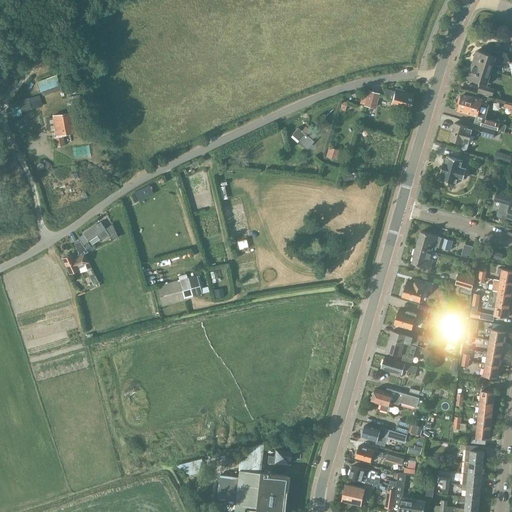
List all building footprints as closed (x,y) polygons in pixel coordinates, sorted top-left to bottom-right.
[(476,51),(472,64),(491,70),(495,61),(496,61),(497,60),(505,62),(509,61),(508,56),(506,55),(506,53),(499,51),(499,53),(492,51),(490,55),(476,51)] [(491,70),(472,64),(468,78),(487,84),(491,70)] [(38,83),(42,92),(60,85),(57,76),(38,83)] [(477,94),(491,98),(493,89),(480,85),(477,94)] [(386,87),(384,92),(383,97),(385,98),(385,99),(392,101),(390,108),(396,110),(397,108),(408,111),(412,96),(404,94),(404,92),(386,87)] [(364,106),(375,109),(379,94),(368,90),(364,106)] [(460,104),(458,110),(477,116),(475,124),(480,125),(484,126),(495,130),(498,131),(500,131),(501,131),(505,132),(507,125),(500,123),(498,122),(486,119),(490,104),(488,103),(486,103),(487,100),(481,98),(481,100),(462,95),(462,97),(460,97),(458,103),(460,104)] [(55,130),(51,130),(52,134),(55,134),(56,136),(54,136),(56,147),(64,146),(63,137),(67,136),(67,134),(74,134),(71,114),(52,117),(52,118),(55,130)] [(449,140),(462,143),(469,145),(472,134),(478,136),(480,131),(467,128),(467,127),(454,123),(449,140)] [(481,135),(481,136),(493,139),(494,136),(495,131),(495,130),(484,126),(482,133),(481,135)] [(298,128),(292,135),(299,141),(298,142),(307,150),(314,142),(312,140),(316,136),(306,127),(302,131),(298,128)] [(325,158),(336,161),(338,150),(328,148),(325,158)] [(493,161),(502,163),(510,165),(511,157),(511,155),(496,151),(493,161)] [(440,180),(456,185),(458,178),(463,179),(466,169),(461,167),(463,161),(447,156),(445,163),(443,162),(440,173),(442,174),(440,180)] [(342,177),(343,180),(343,183),(353,181),(351,174),(342,177)] [(497,188),(503,190),(507,178),(500,176),(497,188)] [(149,186),(134,193),(138,200),(152,192),(149,186)] [(500,215),(511,218),(511,196),(497,192),(494,201),(503,204),(500,215)] [(101,241),(109,236),(99,223),(83,234),(84,235),(79,239),(83,246),(97,236),(101,241)] [(115,231),(109,236),(112,240),(118,237),(115,231)] [(421,232),(416,248),(434,253),(436,247),(439,248),(448,250),(451,240),(439,237),(421,232)] [(237,242),(239,251),(248,248),(246,240),(237,242)] [(83,255),(87,253),(80,242),(74,245),(78,254),(71,258),(70,256),(62,259),(69,274),(77,271),(76,268),(87,263),(83,255)] [(88,243),(83,246),(87,252),(92,249),(88,243)] [(472,247),(465,245),(461,259),(469,261),(472,247)] [(416,248),(412,264),(430,269),(432,262),(434,253),(416,248)] [(501,274),(500,281),(511,282),(511,270),(498,268),(497,274),(501,274)] [(455,285),(472,290),(475,279),(459,274),(455,285)] [(197,275),(179,280),(184,299),(209,292),(208,286),(203,288),(199,275),(197,276),(197,275)] [(493,291),(498,292),(511,295),(511,291),(511,282),(500,281),(494,279),(492,291),(493,291)] [(185,301),(184,299),(179,280),(156,286),(161,306),(162,306),(163,307),(185,301)] [(431,292),(434,284),(426,282),(425,285),(416,282),(415,285),(407,282),(403,297),(420,302),(424,290),(431,292)] [(222,290),(214,291),(216,299),(223,298),(222,290)] [(493,291),(491,303),(496,304),(509,306),(511,295),(498,292),(493,291)] [(472,311),(471,317),(480,319),(482,313),(477,312),(480,300),(475,299),(473,298),(472,306),(472,311)] [(495,308),(494,315),(494,316),(507,319),(509,306),(496,304),(491,303),(489,303),(488,306),(495,308)] [(426,321),(428,314),(429,309),(419,305),(417,311),(417,314),(407,311),(406,313),(398,311),(394,324),(412,329),(415,318),(426,321)] [(463,333),(458,316),(452,318),(447,320),(453,336),(463,333)] [(487,329),(486,334),(491,334),(490,341),(503,344),(505,332),(487,329)] [(430,339),(417,335),(408,332),(407,335),(393,331),(390,339),(405,344),(405,343),(411,345),(418,347),(420,341),(422,342),(425,343),(428,344),(426,350),(433,352),(434,349),(436,341),(430,339)] [(405,344),(390,339),(386,352),(401,356),(403,356),(401,362),(427,369),(428,364),(413,360),(414,354),(413,353),(403,350),(405,344)] [(490,341),(488,353),(501,355),(503,344),(490,341)] [(483,352),(483,357),(487,358),(486,365),(499,367),(501,355),(488,353),(483,352)] [(385,358),(382,368),(402,374),(403,369),(408,371),(409,365),(385,358)] [(481,364),(481,368),(485,369),(484,377),(497,379),(499,367),(486,365),(481,364)] [(408,371),(416,374),(418,368),(410,365),(409,365),(408,371)] [(475,391),(481,392),(481,391),(482,391),(483,384),(475,384),(475,391)] [(410,389),(409,395),(418,398),(420,391),(410,389)] [(393,391),(392,395),(375,390),(372,402),(382,405),(380,410),(388,412),(389,407),(390,402),(399,405),(400,403),(417,408),(420,398),(418,398),(409,395),(393,391)] [(481,392),(480,403),(494,405),(495,393),(482,391),(481,391),(481,392)] [(476,402),(475,407),(479,408),(479,415),(492,416),(494,405),(480,403),(476,402)] [(474,414),(474,419),(478,419),(477,426),(491,428),(492,416),(479,415),(474,414)] [(399,420),(396,432),(396,433),(407,436),(407,434),(411,424),(399,420)] [(454,422),(453,433),(459,433),(459,430),(466,430),(467,424),(461,423),(454,422)] [(411,424),(407,434),(418,438),(419,435),(421,427),(411,424)] [(377,442),(379,435),(385,437),(405,443),(405,442),(407,443),(409,437),(407,436),(396,433),(396,432),(387,430),(381,428),(380,430),(365,425),(361,438),(377,442)] [(473,426),(472,430),(477,431),(476,438),(490,440),(491,428),(477,426),(473,426)] [(239,453),(221,458),(223,466),(240,461),(239,469),(260,472),(262,444),(238,452),(239,453)] [(484,452),(478,451),(478,447),(467,445),(465,462),(483,463),(484,452)] [(382,458),(383,454),(359,446),(356,458),(371,462),(373,456),(382,458)] [(415,446),(413,453),(409,452),(409,454),(413,455),(413,454),(420,456),(422,447),(415,446)] [(266,462),(288,465),(290,450),(274,449),(273,457),(267,456),(266,462)] [(388,451),(385,460),(402,466),(405,456),(388,451)] [(411,457),(409,466),(415,468),(417,458),(411,457)] [(464,473),(468,474),(482,475),(483,463),(465,462),(464,473)] [(364,484),(374,487),(388,491),(390,484),(386,483),(385,485),(380,483),(381,481),(380,480),(380,478),(374,476),(375,474),(370,472),(371,471),(353,466),(350,478),(364,483),(364,484)] [(282,511),(287,477),(239,471),(233,511),(282,511)] [(399,473),(398,481),(396,491),(395,493),(403,494),(406,474),(399,473)] [(482,475),(468,474),(464,473),(463,485),(481,487),(482,475)] [(207,477),(196,480),(200,495),(211,492),(207,477)] [(389,490),(390,490),(391,490),(396,491),(398,481),(391,480),(389,490)] [(426,498),(433,498),(436,481),(428,480),(426,498)] [(370,499),(373,488),(364,485),(363,489),(346,485),(342,501),(361,505),(363,497),(370,499)] [(467,491),(466,497),(480,498),(481,487),(463,485),(462,490),(467,491)] [(391,490),(390,490),(390,491),(388,491),(385,508),(393,509),(395,493),(396,491),(391,490)] [(466,501),(465,509),(478,510),(480,498),(466,497),(460,497),(460,501),(466,501)] [(399,511),(411,511),(413,500),(401,498),(399,511)] [(413,500),(411,511),(423,511),(426,501),(413,500)]
